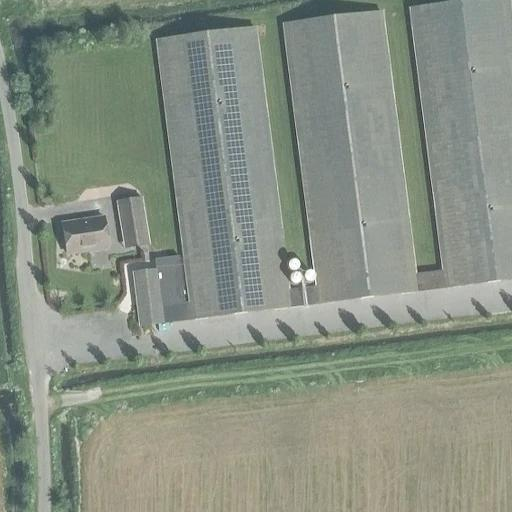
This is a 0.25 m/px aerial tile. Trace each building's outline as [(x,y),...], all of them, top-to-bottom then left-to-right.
[(133,274),(136,297),(139,327),(511,280),(511,39),(507,0),(487,0),(409,10),(442,272),(414,275),(381,13),(282,26),(315,288),(287,291),(254,29),(156,41),(189,303),(174,305),(160,307),(159,305),(155,271),(133,274)] [(147,246),(140,199),(115,203),(123,250),(147,246)] [(61,226),(66,255),(107,249),(102,219),(61,226)] [(154,260),(155,271),(159,305),(160,307),(174,305),(184,304),(179,257),(154,260)] [(128,264),(129,271),(154,268),(152,260),(128,264)]
